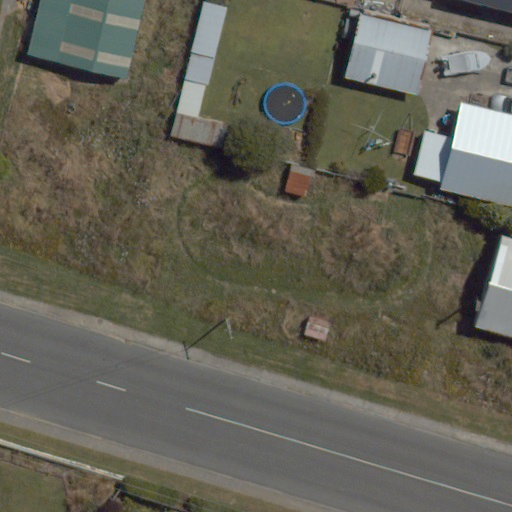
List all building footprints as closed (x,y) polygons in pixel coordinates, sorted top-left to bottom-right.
[(145,0),(43,0),(30,53),(126,77),(145,0)] [(511,0),(469,0),(511,10),(511,0)] [(227,8),(205,2),(171,134),(218,146),(224,122),(200,116),(227,8)] [(360,15),(344,79),(417,96),(432,32),(360,15)] [(426,130),(414,175),(442,182),(440,189),(511,206),(511,112),(461,100),(452,137),(426,130)] [(511,239),(502,237),(476,327),(511,336),(511,239)]
